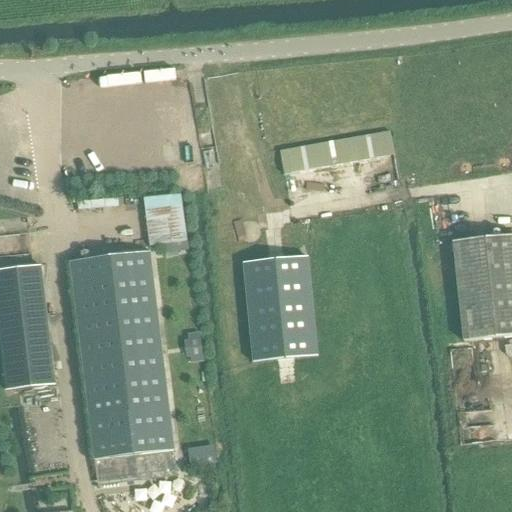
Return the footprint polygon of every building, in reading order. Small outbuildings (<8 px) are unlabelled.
[(279,153),(283,177),(393,157),(389,133),(279,153)] [(143,201),(148,247),(186,243),(182,197),(143,201)] [(511,237),(453,243),(464,343),(511,337),(511,237)] [(70,263),(99,488),(177,478),(150,253),(70,263)] [(317,358),(307,259),(244,265),(254,364),(317,358)] [(50,265),(2,271),(21,430),(69,424),(50,265)] [(191,364),(202,363),(198,335),(187,337),(187,343),(190,359),(191,364)] [(188,455),(190,469),(216,466),(215,452),(188,455)]
